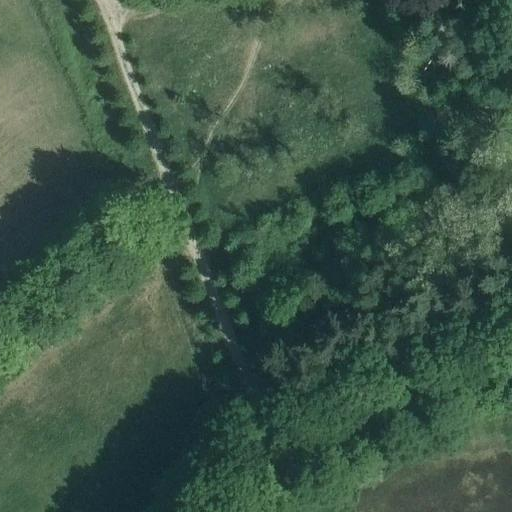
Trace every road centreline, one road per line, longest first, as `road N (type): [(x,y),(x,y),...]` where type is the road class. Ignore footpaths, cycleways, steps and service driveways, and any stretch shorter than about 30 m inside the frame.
road 1 (track): [(264,452),(103,5)]
road 2 (track): [(264,452),(405,371),(511,344)]
road 3 (track): [(0,336),(175,197)]
